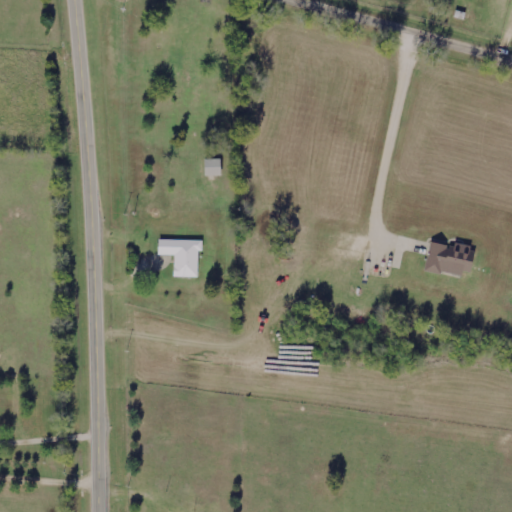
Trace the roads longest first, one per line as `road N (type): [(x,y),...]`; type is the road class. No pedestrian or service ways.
road 1 (tertiary): [(97,511),(70,0)]
road 2 (residential): [(511,60),(292,0)]
